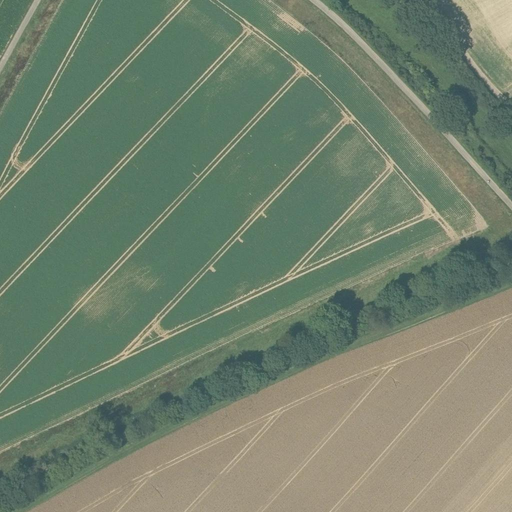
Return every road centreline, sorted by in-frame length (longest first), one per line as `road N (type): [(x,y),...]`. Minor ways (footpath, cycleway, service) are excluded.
road 1 (track): [(9,511),(270,375),(511,278)]
road 2 (unclassified): [(511,207),(372,51),(311,0)]
road 3 (track): [(511,107),(415,0)]
